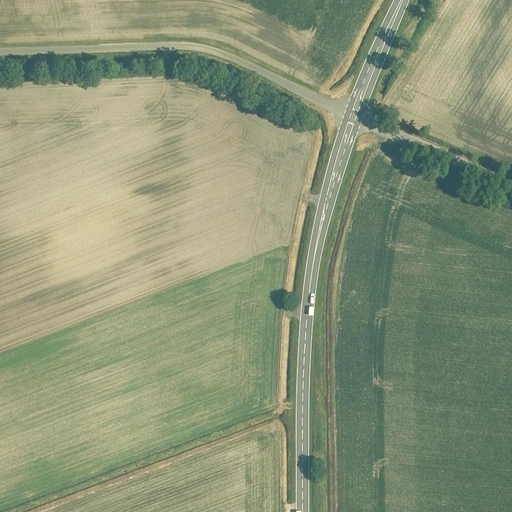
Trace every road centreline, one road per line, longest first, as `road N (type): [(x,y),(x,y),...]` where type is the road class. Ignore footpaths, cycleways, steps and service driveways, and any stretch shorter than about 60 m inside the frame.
road 1 (secondary): [(353,116),(307,292),(302,511)]
road 2 (unclassified): [(353,116),(197,47),(0,51)]
road 3 (unclassified): [(511,187),(353,116)]
road 4 (secondary): [(402,0),(353,116)]
